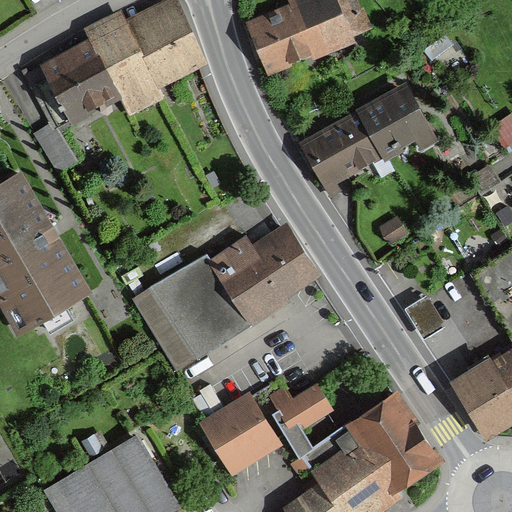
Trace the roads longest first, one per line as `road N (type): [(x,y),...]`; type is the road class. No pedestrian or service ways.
road 1 (secondary): [(208,0),(234,92),(264,149),(477,467)]
road 2 (residential): [(0,63),(107,0)]
